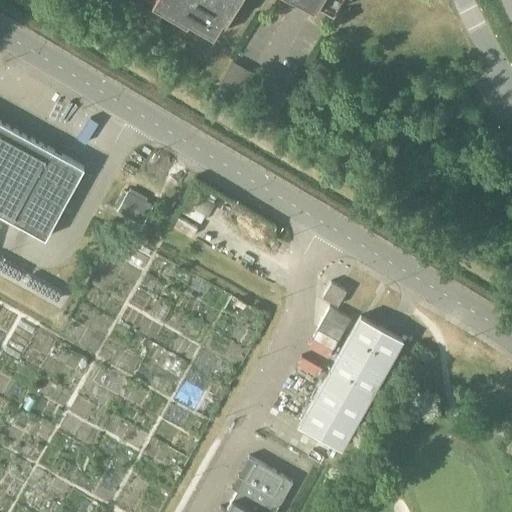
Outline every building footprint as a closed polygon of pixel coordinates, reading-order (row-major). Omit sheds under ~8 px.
[(152,0),(151,3),(186,24),(188,20),(213,35),(222,19),(225,20),(237,0),(152,0)] [(308,0),(315,4),(316,1),(333,10),(338,0),(308,0)] [(0,213),(46,239),(85,167),(0,120),(0,213)] [(135,218),(145,200),(127,191),(118,208),(135,218)] [(342,449),(404,340),(369,321),(365,318),(362,316),(300,425),(316,434),(342,449)] [(276,511),(294,481),(250,457),(249,457),(255,460),(245,478),(239,475),(239,476),(244,479),(238,490),(233,487),(232,487),(238,491),(226,511),(221,507),(220,508),(226,511),(225,511),(276,511)]
